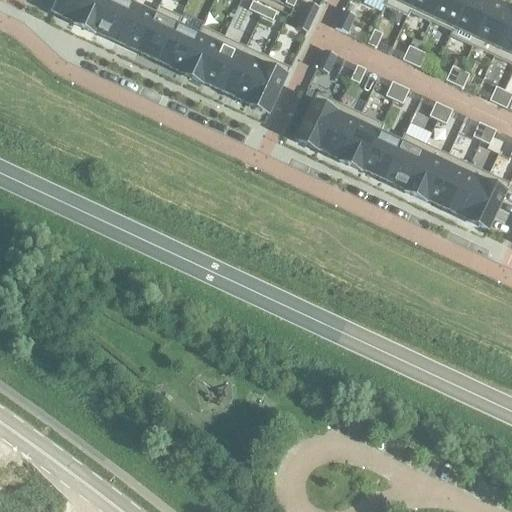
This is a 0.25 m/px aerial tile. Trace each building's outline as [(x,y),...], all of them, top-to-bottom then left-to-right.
[(59,0),(52,14),(73,24),(74,24),(85,0),(59,0)] [(73,24),(73,25),(95,35),(96,34),(95,34),(110,0),(85,0),(74,24),(73,24)] [(110,0),(95,34),(96,34),(115,43),(133,7),(134,7),(136,0),(110,0)] [(286,0),(285,5),(293,9),(297,0),(286,0)] [(386,3),(384,7),(407,18),(409,14),(409,13),(414,0),(388,0),(387,3),(386,3)] [(414,0),(409,13),(409,14),(430,24),(441,0),(414,0)] [(441,0),(430,24),(451,33),(452,34),(467,0),(441,0)] [(451,33),(449,38),(472,48),(493,3),(487,0),(467,0),(452,34),(451,33)] [(252,3),(248,12),(260,17),(264,8),(252,3)] [(511,11),(493,3),(472,48),(494,58),(511,19),(511,11)] [(308,4),(302,17),(312,22),(318,9),(308,4)] [(133,7),(115,43),(137,54),(154,17),(154,16),(134,7),(133,7)] [(154,17),(137,54),(159,64),(176,27),(177,27),(181,19),(158,8),(154,16),(154,17)] [(264,8),(260,17),(272,23),(276,14),(264,8)] [(343,12),(335,31),(346,36),(355,18),(343,12)] [(302,17),(296,30),(306,35),(312,22),(302,17)] [(511,19),(494,58),(511,67),(511,19)] [(176,27),(159,64),(180,74),(198,37),(197,37),(177,27),(176,27)] [(180,74),(179,75),(203,86),(203,84),(202,84),(224,39),(201,28),(197,37),(198,37),(180,74)] [(374,32),(367,46),(376,50),(382,36),(374,32)] [(224,39),(202,84),(203,84),(224,94),(245,49),(224,39)] [(409,48),(402,62),(410,66),(417,52),(409,48)] [(245,49),(224,94),(245,104),(246,104),(267,59),(245,49)] [(324,52),(316,71),(327,76),(336,58),(324,52)] [(417,52),(410,66),(419,70),(426,56),(417,52)] [(245,104),(244,105),(268,116),(290,69),(267,59),(246,104),(245,104)] [(455,62),(452,68),(460,72),(463,66),(455,62)] [(357,67),(350,81),(359,86),(365,72),(357,67)] [(452,68),(445,83),(454,86),(460,72),(452,68)] [(460,72),(454,86),(462,90),(469,76),(460,72)] [(392,84),(385,98),(394,102),(400,88),(392,84)] [(400,88),(394,102),(402,106),(409,92),(400,88)] [(496,89),(489,103),(497,107),(504,93),(496,89)] [(511,96),(504,93),(497,107),(506,111),(511,97),(511,96)] [(317,95),(295,142),(318,153),(318,151),(317,151),(339,106),(317,95)] [(435,104),(429,118),(437,122),(444,108),(435,104)] [(339,106),(317,151),(318,151),(338,161),(339,161),(361,116),(339,106)] [(444,108),(437,122),(446,126),(452,112),(444,108)] [(338,161),(338,162),(361,173),(362,172),(361,171),(378,135),(379,135),(383,127),(361,116),(339,161),(338,161)] [(479,125),(472,139),(481,143),(487,128),(479,125)] [(487,128),(481,143),(489,147),(496,132),(487,128)] [(378,135),(361,171),(362,172),(383,182),(400,145),(399,145),(379,135),(378,135)] [(400,145),(383,182),(404,191),(405,192),(426,146),(403,136),(399,145),(400,145)] [(404,191),(403,192),(427,203),(427,202),(426,202),(447,156),(426,146),(405,192),(404,191)] [(447,156),(426,202),(427,202),(448,212),(469,167),(447,156)] [(469,167),(448,212),(467,221),(489,176),(469,167)] [(467,221),(466,222),(488,232),(509,185),(489,176),(467,221)]
